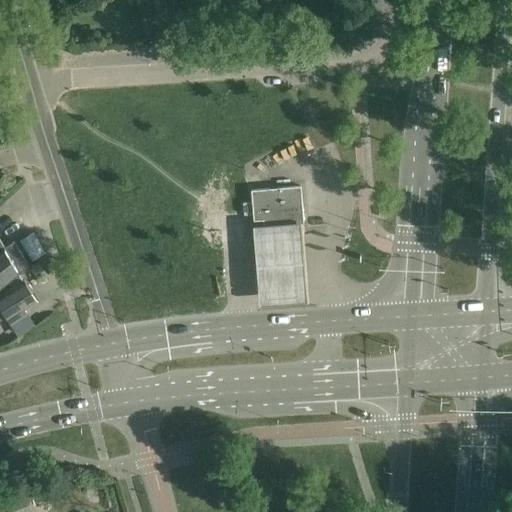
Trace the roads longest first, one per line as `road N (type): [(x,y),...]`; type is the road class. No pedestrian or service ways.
road 1 (residential): [(395,0),(382,48),(353,60),(28,85)]
road 2 (tertiary): [(432,0),(412,316)]
road 3 (tertiary): [(485,312),(506,0)]
road 4 (secondary): [(412,316),(113,342)]
road 5 (secondary): [(132,401),(405,383)]
road 6 (residential): [(44,143),(113,342)]
road 7 (secondary): [(0,429),(132,401)]
road 8 (secondary): [(473,511),(482,379)]
road 9 (secondary): [(405,383),(397,511)]
